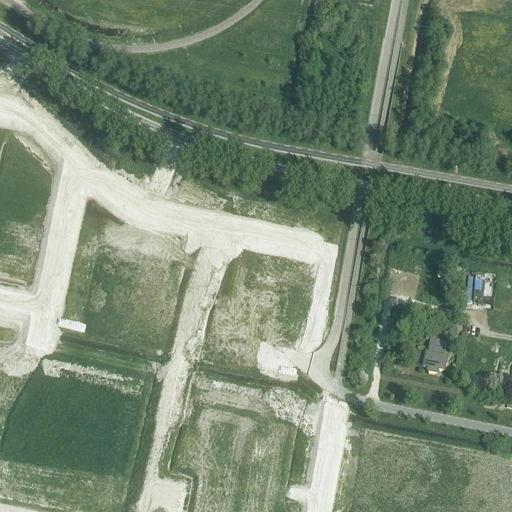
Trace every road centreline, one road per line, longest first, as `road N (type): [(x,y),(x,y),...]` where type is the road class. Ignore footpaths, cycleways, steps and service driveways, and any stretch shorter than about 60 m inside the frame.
road 1 (tertiary): [(0,42),(69,86),(220,151),(282,170),(511,211)]
road 2 (tertiary): [(511,189),(284,149),(176,121),(60,66),(0,26)]
road 3 (unclassified): [(511,432),(359,401),(325,374),(389,38)]
road 4 (residential): [(217,230),(145,511)]
road 5 (residential): [(306,368),(325,254),(217,230)]
road 6 (residential): [(79,171),(39,353)]
road 7 (residential): [(217,230),(147,215),(79,171)]
road 8 (track): [(370,404),(391,276)]
